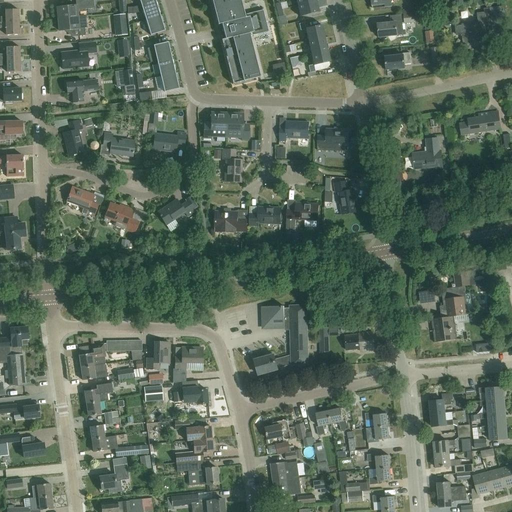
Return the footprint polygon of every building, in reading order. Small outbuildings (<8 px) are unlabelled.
[(58,19),(78,17),(77,10),(94,8),(93,0),(75,0),(76,5),(57,7),(57,10),(56,11),(57,15),(58,16),(58,19)] [(141,5),(145,20),(160,15),(155,0),(141,5)] [(240,0),(211,0),(218,25),(221,24),(225,39),(221,40),(232,84),(260,77),(250,36),(268,32),(263,10),(244,15),(240,0)] [(319,11),(316,0),(297,5),(300,16),(319,11)] [(372,0),(373,9),(392,7),(391,0),(372,0)] [(487,31),(493,30),(490,8),(484,9),(484,12),(477,13),(478,23),(456,26),(457,35),(462,34),(464,44),(488,41),(487,31)] [(0,16),(0,22),(19,22),(18,10),(5,10),(5,16),(0,16)] [(415,13),(403,14),(404,24),(416,23),(415,13)] [(150,35),(165,31),(160,15),(145,20),(150,35)] [(127,36),(126,16),(115,16),(116,36),(127,36)] [(78,17),(58,19),(58,22),(58,23),(58,28),(59,29),(59,31),(79,29),(79,36),(85,36),(84,24),(78,24),(78,17)] [(0,28),(6,28),(6,35),(19,35),(19,22),(0,22),(0,28)] [(396,22),(378,24),(379,37),(397,35),(398,40),(407,39),(406,30),(404,31),(403,22),(396,23),(396,22)] [(308,41),(325,37),(322,25),(306,29),(304,23),(299,24),(300,30),(305,29),(308,41)] [(198,31),(189,34),(191,39),(200,36),(198,31)] [(272,31),(253,36),(257,51),(276,46),(272,31)] [(328,49),(325,37),(308,41),(310,53),(328,49)] [(87,53),(96,52),(95,42),(79,44),(80,51),(61,53),(63,69),(88,66),(87,53)] [(153,45),(157,61),(171,58),(168,42),(153,45)] [(7,54),(2,54),(0,54),(0,59),(20,60),(20,47),(6,48),(7,54)] [(432,63),(439,62),(438,47),(431,48),(432,63)] [(330,62),(328,49),(310,53),(313,65),(308,66),(310,73),(315,71),(314,65),(330,62)] [(411,64),(411,56),(410,53),(403,53),(403,56),(386,57),(387,71),(406,69),(405,65),(411,64)] [(157,61),(160,77),(175,73),(171,58),(157,61)] [(20,60),(0,59),(0,65),(7,65),(7,73),(21,72),(20,60)] [(128,73),(118,74),(119,78),(120,86),(124,85),(130,85),(128,73)] [(160,77),(164,92),(179,89),(175,73),(160,77)] [(68,95),(70,95),(71,103),(84,102),(83,94),(84,93),(84,92),(98,91),(98,80),(82,82),(82,80),(66,82),(68,95)] [(0,102),(5,102),(5,104),(13,104),(13,102),(21,101),(21,89),(3,89),(3,90),(0,89),(0,102)] [(150,92),(138,94),(139,101),(151,100),(150,92)] [(157,124),(158,112),(150,112),(149,124),(157,124)] [(492,130),(500,129),(499,122),(498,112),(490,113),(479,115),(479,117),(468,119),(469,122),(460,124),(462,135),(492,130)] [(204,125),(204,138),(226,138),(227,115),(211,114),(210,125),(204,125)] [(227,115),(226,138),(248,139),(249,127),(243,126),(243,115),(227,115)] [(69,156),(84,153),(79,131),(83,130),(80,120),(68,123),(70,132),(63,134),(69,156)] [(0,139),(5,140),(16,139),(16,135),(22,135),(22,121),(5,122),(5,123),(0,122),(0,139)] [(279,141),(286,141),(286,138),(308,139),(309,122),(287,121),(286,129),(280,129),(279,141)] [(317,149),(326,149),(326,146),(348,146),(349,130),(326,129),(326,136),(318,136),(317,149)] [(177,137),(155,134),(153,151),(176,153),(177,145),(184,146),(186,133),(178,132),(177,137)] [(103,146),(111,147),(110,155),(133,157),(134,141),(112,139),(113,135),(104,134),(103,146)] [(427,153),(412,154),(414,169),(435,167),(436,169),(442,168),(441,150),(439,151),(438,138),(426,139),(427,153)] [(251,150),(260,150),(260,141),(251,141),(251,150)] [(224,182),(241,183),(242,160),(235,160),(235,151),(223,150),(222,160),(225,160),(224,182)] [(511,151),(501,153),(502,161),(511,159),(511,151)] [(23,176),(23,155),(6,156),(6,157),(0,157),(0,163),(6,163),(6,177),(23,176)] [(421,181),(423,187),(430,184),(428,178),(421,181)] [(335,193),(338,192),(342,214),(358,212),(355,190),(348,191),(346,181),(333,183),(335,193)] [(12,185),(0,186),(0,200),(14,199),(12,185)] [(94,195),(72,187),(67,202),(87,210),(86,214),(94,217),(98,205),(91,202),(94,195)] [(194,212),(193,210),(198,206),(191,196),(186,200),(187,202),(181,206),(176,199),(157,212),(167,226),(185,213),(188,216),(194,212)] [(125,208),(110,203),(104,218),(122,225),(121,228),(134,234),(139,221),(130,218),(133,209),(125,207),(125,208)] [(317,221),(318,204),(296,203),(296,210),(287,210),(286,222),(286,231),(295,232),(296,223),(296,219),(317,221)] [(249,226),(258,227),(258,223),(280,224),(281,208),(259,207),(258,214),(249,214),(249,226)] [(238,212),(215,211),(215,227),(237,228),(237,231),(246,232),(247,220),(238,219),(238,212)] [(17,218),(5,219),(7,242),(5,242),(5,250),(20,249),(19,237),(25,236),(24,224),(18,225),(17,218)] [(171,224),(173,231),(181,228),(178,221),(171,224)] [(456,287),(442,289),(444,305),(447,305),(448,316),(454,315),(455,316),(468,315),(464,284),(470,283),(468,271),(454,273),(456,287)] [(436,301),(436,290),(423,291),(423,302),(436,301)] [(290,330),(291,355),(291,364),(291,365),(308,364),(307,305),(290,306),(290,307),(284,308),(284,306),(262,306),(262,307),(263,307),(263,327),(284,327),(284,328),(284,327),(286,327),(289,330),(290,330)] [(454,315),(448,316),(442,317),(442,315),(431,316),(434,343),(458,340),(455,316),(454,315)] [(0,348),(5,348),(9,348),(19,347),(22,347),(21,340),(28,340),(27,327),(10,329),(11,337),(0,338),(0,348)] [(358,336),(344,338),(346,350),(360,348),(361,350),(365,350),(365,351),(375,350),(373,332),(358,334),(358,336)] [(146,370),(159,370),(159,363),(169,363),(170,342),(154,342),(154,359),(146,359),(146,370)] [(90,354),(79,355),(81,368),(106,365),(105,357),(106,357),(105,351),(106,351),(106,343),(104,344),(89,346),(90,354)] [(23,355),(20,355),(19,347),(9,348),(5,348),(0,348),(0,363),(8,363),(10,386),(26,385),(25,384),(30,383),(29,377),(25,378),(23,355)] [(175,357),(175,369),(173,369),(173,383),(186,382),(186,370),(186,363),(202,363),(202,348),(182,347),(182,358),(175,357)] [(291,364),(291,355),(275,360),(273,354),(254,359),(259,376),(278,370),(278,368),(291,364)] [(106,365),(81,368),(83,381),(107,376),(106,365)] [(133,370),(135,378),(144,376),(142,368),(133,370)] [(139,385),(141,385),(141,386),(148,385),(147,377),(140,379),(140,380),(138,380),(139,385)] [(96,384),(97,389),(84,391),(87,404),(99,402),(98,395),(113,393),(111,382),(96,384)] [(170,385),(171,393),(171,396),(173,396),(173,402),(182,401),(180,384),(170,385)] [(182,388),(183,403),(196,402),(196,404),(208,403),(208,402),(210,402),(210,397),(207,397),(207,390),(198,390),(197,387),(182,388)] [(487,389),(487,388),(479,388),(480,394),(487,393),(488,401),(488,402),(504,401),(503,388),(487,389)] [(431,414),(445,413),(444,404),(451,404),(451,399),(453,399),(452,393),(442,394),(443,400),(430,401),(431,414)] [(488,402),(488,401),(480,402),(480,406),(488,406),(489,414),(489,415),(505,414),(504,401),(488,402)] [(99,402),(87,404),(89,416),(101,414),(99,402)] [(16,411),(15,404),(0,406),(0,414),(13,413),(14,420),(24,418),(24,419),(39,417),(38,406),(23,408),(23,411),(16,411)] [(329,411),(331,423),(340,422),(342,430),(348,428),(346,420),(344,421),(341,409),(329,411)] [(103,413),(104,419),(118,417),(117,411),(103,413)] [(331,423),(329,411),(316,414),(319,426),(317,427),(318,435),(325,434),(323,425),(331,423)] [(375,427),(388,426),(387,413),(374,415),(374,412),(365,413),(366,420),(374,419),(375,427)] [(445,413),(431,414),(432,427),(453,425),(453,419),(446,420),(445,413)] [(489,415),(489,414),(481,414),(482,420),(489,419),(490,426),(490,428),(506,427),(505,414),(489,415)] [(187,441),(211,438),(210,426),(190,428),(189,419),(174,421),(175,429),(186,428),(187,441)] [(273,427),(266,428),(268,439),(283,436),(284,440),(292,438),(288,420),(272,423),(273,427)] [(301,448),(309,447),(304,423),(296,425),(301,448)] [(105,438),(105,437),(103,425),(90,427),(92,440),(105,438)] [(388,426),(375,427),(376,436),(367,436),(368,443),(377,442),(377,440),(389,439),(388,426)] [(490,428),(490,426),(482,427),(482,428),(473,429),(473,433),(483,433),(490,432),(491,441),(507,440),(506,427),(490,428)] [(470,430),(458,431),(459,438),(471,437),(470,430)] [(0,435),(0,444),(20,442),(18,433),(0,435)] [(33,437),(26,438),(22,439),(21,441),(24,458),(46,455),(44,444),(35,445),(33,437)] [(105,438),(92,440),(94,452),(111,450),(109,437),(105,437),(105,438)] [(211,438),(187,441),(185,441),(186,447),(193,447),(193,452),(175,454),(175,455),(172,456),(173,463),(203,460),(202,452),(213,451),(211,438)] [(482,439),(474,440),(475,448),(487,447),(486,439),(482,439)] [(289,441),(276,446),(279,455),(293,450),(289,441)] [(435,455),(449,454),(448,446),(455,446),(455,441),(434,443),(435,455)] [(124,447),(125,456),(148,454),(147,445),(124,447)] [(286,460),(297,459),(296,452),(285,453),(286,460)] [(377,469),(390,468),(389,455),(376,456),(376,453),(368,454),(368,461),(376,461),(377,469)] [(473,464),(461,465),(460,460),(449,461),(449,454),(435,455),(436,468),(455,466),(455,473),(474,472),(473,464)] [(289,468),(285,469),(285,462),(271,464),(273,481),(287,480),(286,473),(290,473),(289,468)] [(317,463),(318,474),(329,472),(327,462),(317,463)] [(118,487),(118,481),(129,479),(127,464),(113,466),(115,474),(99,477),(101,490),(118,487)] [(511,465),(499,469),(505,487),(511,484),(511,465)] [(198,469),(199,484),(207,484),(218,483),(217,467),(205,468),(205,469),(198,469)] [(390,468),(377,469),(378,477),(370,477),(370,485),(379,484),(378,482),(391,480),(390,468)] [(505,487),(499,469),(487,473),(492,491),(505,487)] [(470,472),(460,473),(457,474),(457,480),(471,479),(470,472)] [(480,498),(479,494),(492,491),(487,473),(474,477),(477,488),(472,489),(473,500),(480,498)] [(300,478),(293,479),(287,480),(273,481),(275,500),(289,498),(288,490),(295,489),(295,487),(301,486),(300,478)] [(5,480),(5,488),(21,487),(21,479),(5,480)] [(466,486),(451,487),(450,482),(437,483),(438,495),(466,493),(466,486)] [(346,484),(341,485),(341,492),(346,492),(363,491),(362,483),(346,484)] [(50,484),(37,485),(37,486),(32,487),(33,498),(39,498),(51,496),(50,484)] [(349,500),(349,502),(363,501),(363,491),(348,492),(349,500)] [(467,494),(466,493),(438,495),(439,508),(452,507),(452,500),(467,499),(467,494)] [(171,497),(172,506),(199,504),(198,494),(171,497)] [(300,504),(313,503),(313,495),(299,497),(300,504)] [(382,510),(395,509),(394,496),(381,497),(381,495),(373,495),(373,502),(381,502),(382,510)] [(51,496),(39,498),(33,498),(35,511),(40,510),(40,511),(53,509),(51,496)] [(122,511),(142,511),(141,499),(130,500),(130,501),(101,504),(102,511),(118,511),(118,509),(123,508),(122,511)] [(224,511),(223,499),(210,501),(210,500),(202,501),(203,511),(224,511)]
